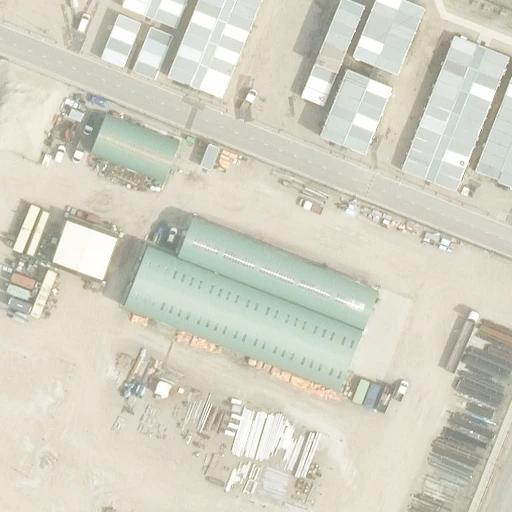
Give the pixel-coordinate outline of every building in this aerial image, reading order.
[(122,0),(255,47),(270,4),(257,0),(122,0)] [(331,32),(338,7),(315,0),(312,0),(299,47),(345,61),(352,39),(331,32)] [(446,58),(480,73),(490,50),(456,36),(446,58)] [(348,62),(357,66),(365,46),(356,42),(348,62)] [(511,99),(410,65),(394,112),(511,151),(511,99)]
